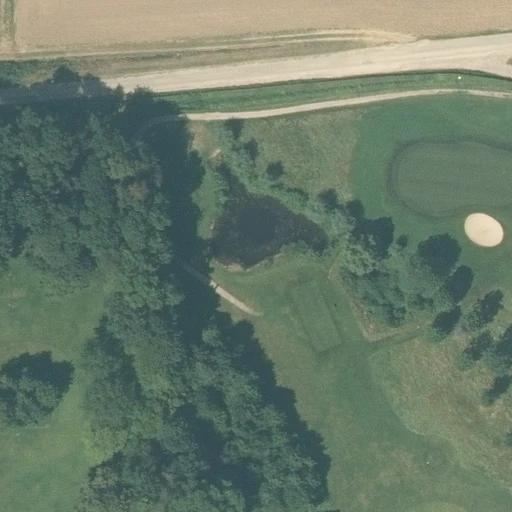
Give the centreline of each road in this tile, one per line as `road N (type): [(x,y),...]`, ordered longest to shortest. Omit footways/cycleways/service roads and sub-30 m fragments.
road 1 (track): [(0,59),(364,36),(511,73)]
road 2 (unclassified): [(511,45),(0,100)]
